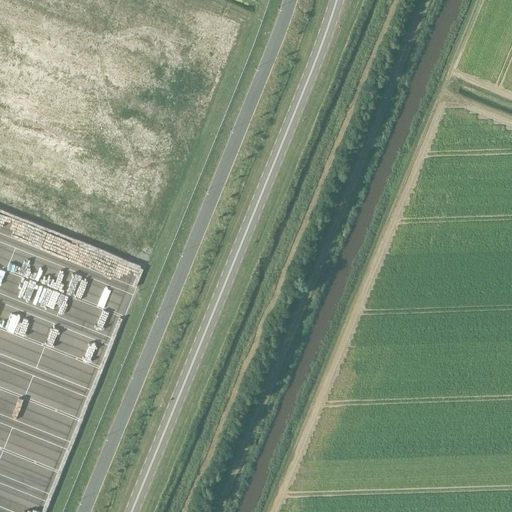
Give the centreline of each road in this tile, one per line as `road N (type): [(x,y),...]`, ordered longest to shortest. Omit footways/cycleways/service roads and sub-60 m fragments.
road 1 (track): [(181,511),(393,0)]
road 2 (track): [(217,511),(426,0)]
road 3 (unclassified): [(290,0),(83,511)]
road 4 (primary): [(336,0),(130,511)]
